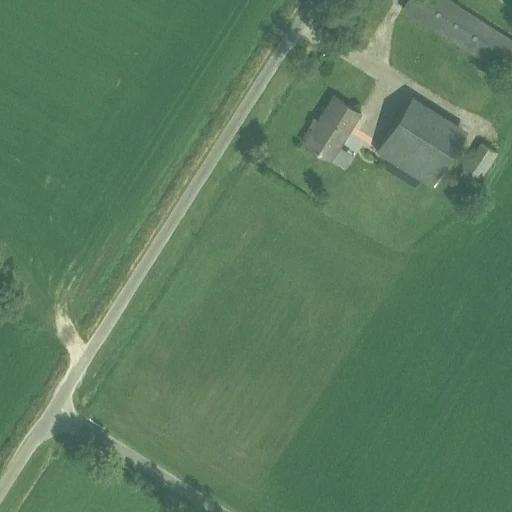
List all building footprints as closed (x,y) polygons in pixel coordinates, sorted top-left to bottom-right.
[(407,0),(401,10),(504,75),(511,62),(511,38),(452,0),(407,0)] [(469,129),(414,93),(377,152),(433,187),(469,129)] [(332,160),(348,134),(354,125),(361,113),(334,96),(304,142),(332,160)] [(363,123),(357,134),(377,144),(382,133),(363,123)] [(453,186),(470,197),(498,153),(480,142),(453,186)]
